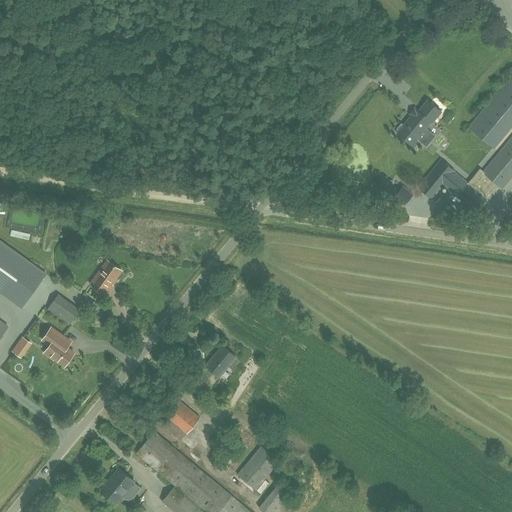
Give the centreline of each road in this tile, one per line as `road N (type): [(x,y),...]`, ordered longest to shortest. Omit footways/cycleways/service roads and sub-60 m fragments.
road 1 (unclassified): [(9,511),(259,206)]
road 2 (unclassified): [(259,206),(429,0)]
road 3 (track): [(0,170),(259,206)]
road 4 (unclassified): [(511,242),(259,206)]
